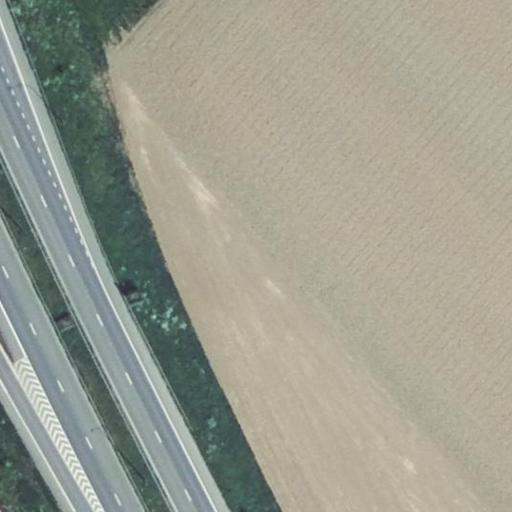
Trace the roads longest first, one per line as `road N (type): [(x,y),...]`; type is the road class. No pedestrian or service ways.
road 1 (trunk): [(196,511),(0,104)]
road 2 (trunk): [(0,256),(124,511)]
road 3 (trunk): [(0,360),(86,511)]
